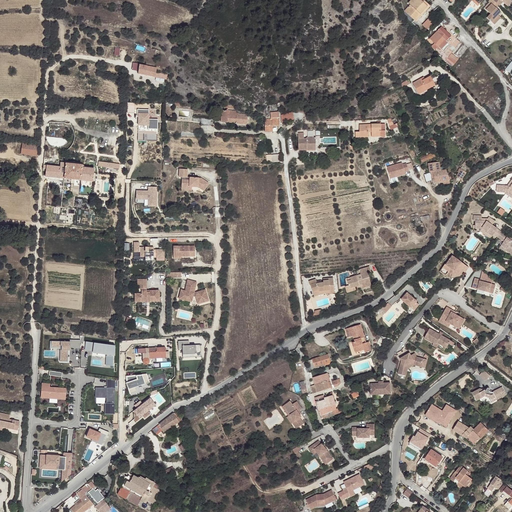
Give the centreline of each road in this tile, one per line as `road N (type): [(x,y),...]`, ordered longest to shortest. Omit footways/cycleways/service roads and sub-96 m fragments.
road 1 (residential): [(39,511),(174,407),(313,326),(389,293),(436,249),(471,181),(511,160)]
road 2 (track): [(37,332),(53,0)]
road 3 (residential): [(511,317),(497,340),(409,412),(398,432),(395,472)]
road 4 (track): [(303,490),(258,487),(213,407)]
